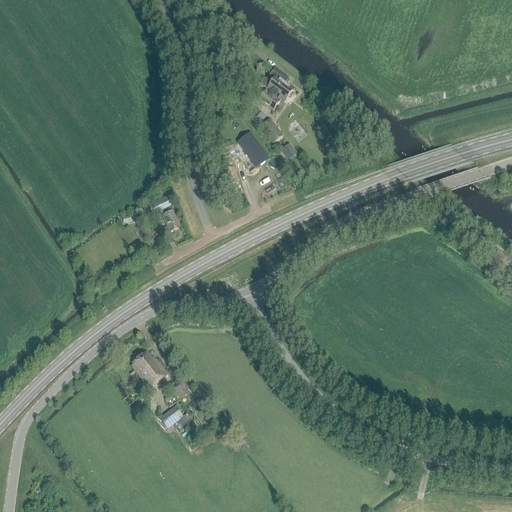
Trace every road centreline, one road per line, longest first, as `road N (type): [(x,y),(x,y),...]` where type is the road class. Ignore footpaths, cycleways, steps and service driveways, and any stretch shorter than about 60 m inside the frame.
road 1 (primary): [(0,423),(93,334),(234,246),(375,183),(511,139)]
road 2 (unclassified): [(8,511),(22,426),(78,365),(160,306),(211,306),(247,289)]
road 3 (unclassified): [(511,469),(413,454),(352,425),(289,364),(247,289)]
road 4 (unclassified): [(247,289),(354,215),(511,162)]
road 5 (unclassified): [(211,236),(188,166),(185,71),(158,0)]
